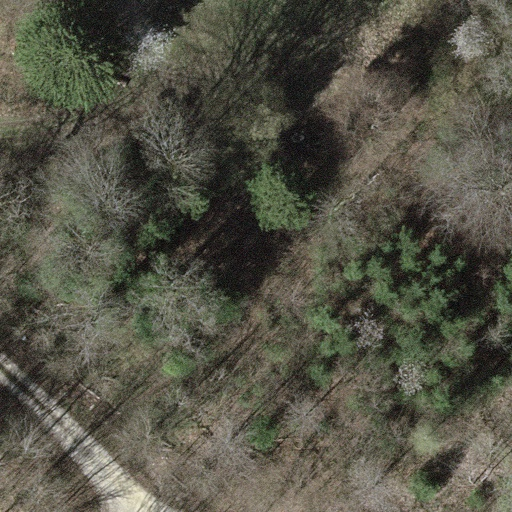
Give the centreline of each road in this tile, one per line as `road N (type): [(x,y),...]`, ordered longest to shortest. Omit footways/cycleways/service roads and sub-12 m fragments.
road 1 (track): [(0,153),(63,162),(175,144),(301,108)]
road 2 (track): [(156,511),(0,375)]
